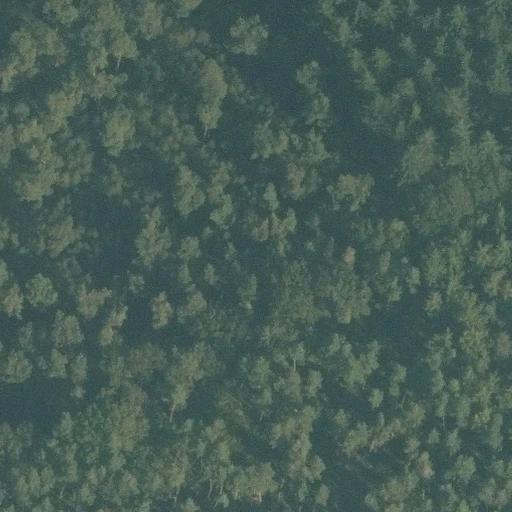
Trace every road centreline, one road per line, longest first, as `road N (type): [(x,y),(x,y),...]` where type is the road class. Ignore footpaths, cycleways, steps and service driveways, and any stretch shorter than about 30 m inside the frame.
road 1 (track): [(422,274),(133,428),(0,487)]
road 2 (track): [(284,0),(422,274)]
